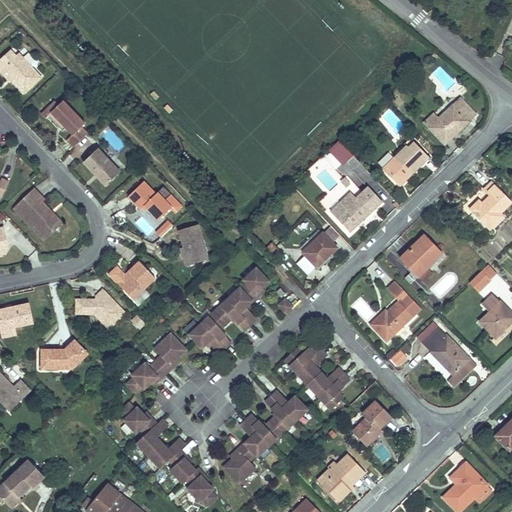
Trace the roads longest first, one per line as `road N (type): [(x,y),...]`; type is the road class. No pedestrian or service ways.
road 1 (residential): [(0,115),(86,201),(98,227),(81,263),(0,283)]
road 2 (residential): [(332,299),(348,268),(511,121)]
road 3 (residential): [(447,437),(341,325),(332,299)]
road 4 (residential): [(332,299),(303,309),(199,404)]
road 5 (residential): [(511,101),(389,0)]
